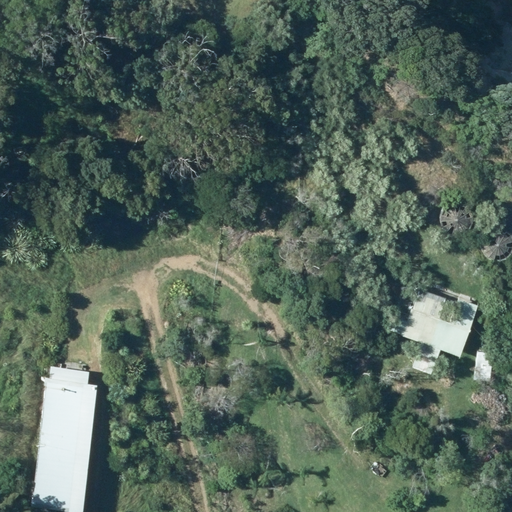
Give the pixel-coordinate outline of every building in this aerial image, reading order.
[(454,196),(437,217),(459,235),(476,213),(454,196)] [(511,252),(511,230),(500,220),(478,247),(501,266),(511,252)] [(392,330),(462,356),(478,312),(408,286),(392,330)] [(47,381),(34,510),(48,511),(85,511),(98,390),(87,389),(89,375),(52,371),(51,381),(47,381)] [(453,420),(457,385),(436,382),(431,417),(453,420)]
